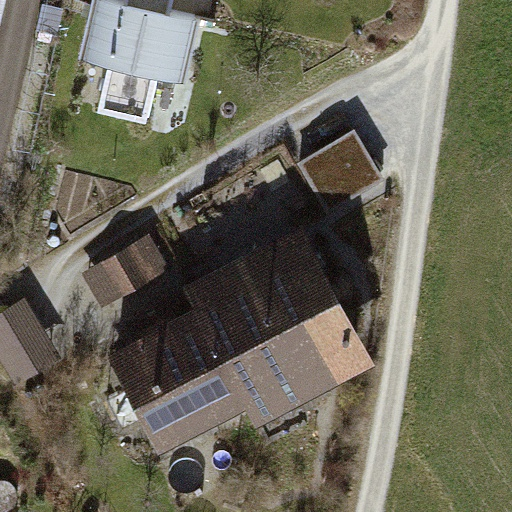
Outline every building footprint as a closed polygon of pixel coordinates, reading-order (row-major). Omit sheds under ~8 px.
[(168,1),(161,0),(89,0),(81,41),(112,48),(104,89),(149,98),(157,59),(188,65),(200,7),(168,1)] [(362,125),(303,156),(330,207),(389,176),(362,125)] [(204,316),(249,402),(263,430),(370,374),(296,232),(189,288),(204,316)] [(149,238),(87,273),(102,300),(164,265),(149,238)] [(16,295),(0,304),(0,373),(5,383),(52,356),(16,295)] [(249,402),(204,316),(118,360),(163,447),(249,402)]
